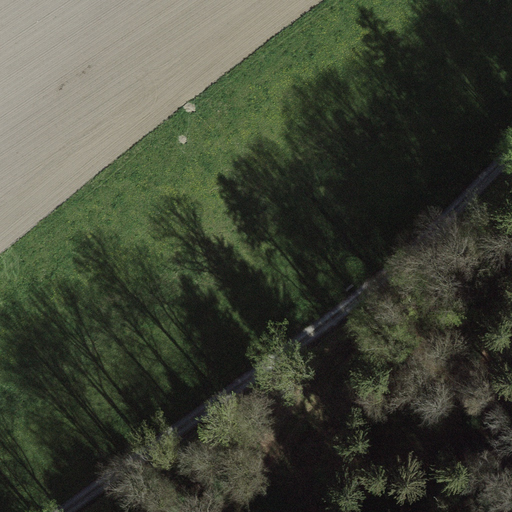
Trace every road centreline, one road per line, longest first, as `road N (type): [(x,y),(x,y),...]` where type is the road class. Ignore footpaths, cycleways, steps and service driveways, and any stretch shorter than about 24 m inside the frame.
road 1 (track): [(64,511),(395,267),(511,158)]
road 2 (track): [(219,511),(360,336),(395,267)]
